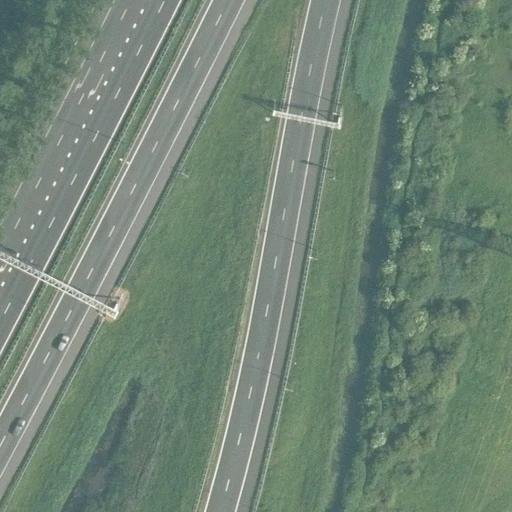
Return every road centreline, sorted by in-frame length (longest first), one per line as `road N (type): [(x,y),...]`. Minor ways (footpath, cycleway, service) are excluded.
road 1 (motorway): [(219,511),(261,340),(324,0)]
road 2 (motorway): [(0,440),(227,0)]
road 3 (motorway): [(143,0),(0,278)]
